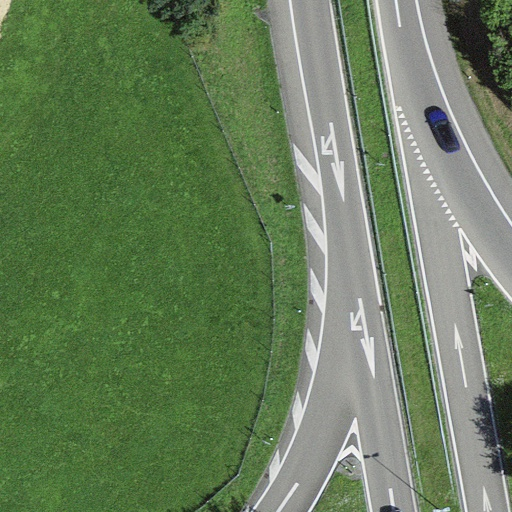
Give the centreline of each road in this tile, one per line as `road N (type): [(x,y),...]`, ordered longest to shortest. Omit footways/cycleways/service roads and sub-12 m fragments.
road 1 (motorway): [(487,511),(405,51)]
road 2 (motorway): [(307,0),(361,325)]
road 3 (motorway): [(511,260),(436,135),(405,51)]
road 4 (motorway): [(361,325),(327,428),(282,511)]
road 5 (motorway): [(361,325),(394,511)]
